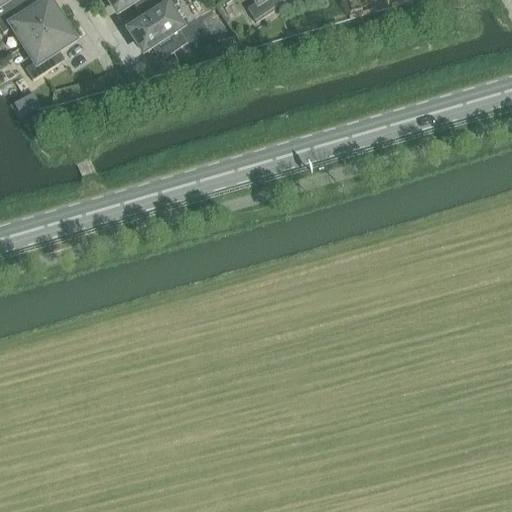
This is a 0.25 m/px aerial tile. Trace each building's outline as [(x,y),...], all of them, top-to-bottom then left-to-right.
[(15,0),(0,0),(0,21),(21,8),(15,0)] [(104,0),(109,7),(112,5),(113,8),(114,8),(118,14),(121,12),(139,1),(146,10),(161,0),(104,0)] [(178,6),(174,0),(161,0),(146,10),(152,20),(134,32),(131,34),(135,41),(139,47),(144,54),(147,52),(177,33),(180,31),(175,24),(176,23),(172,18),(168,12),(178,6)] [(254,0),(258,4),(248,11),(255,22),(280,6),(276,0),(254,0)] [(27,18),(21,8),(0,21),(0,30),(3,36),(13,30),(16,34),(18,37),(22,43),(22,44),(24,47),(64,22),(57,12),(55,13),(53,11),(49,4),(45,7),(45,6),(27,18)] [(70,32),(64,22),(24,47),(27,51),(31,57),(33,60),(36,65),(26,71),(34,83),(59,66),(53,57),(70,45),(73,43),(69,37),(70,36),(68,34),(70,32)] [(33,95),(14,106),(22,119),(41,109),(33,95)]
